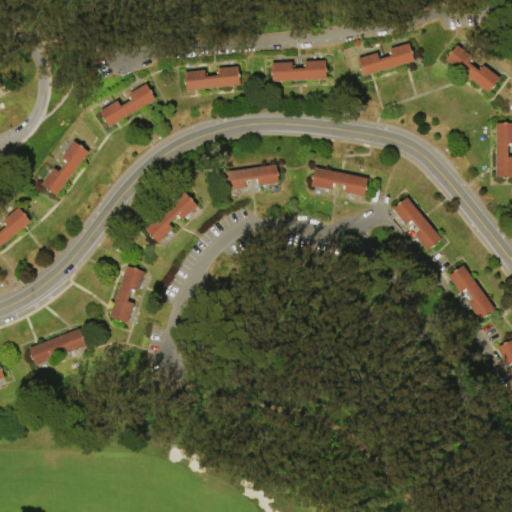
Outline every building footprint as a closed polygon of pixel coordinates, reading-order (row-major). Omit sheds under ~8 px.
[(363,78),(361,71),(360,71),(359,67),(360,67),(358,60),(371,56),(371,54),(374,53),(375,55),(378,54),(379,57),(380,57),(381,60),(390,57),(389,54),(391,54),(390,50),(393,49),(393,48),(396,47),(397,48),(410,45),(412,52),(413,52),(414,55),(413,55),(415,63),(363,78)] [(446,61),(450,55),(452,52),(457,46),(469,55),(471,53),(473,55),(472,57),(474,59),(472,61),(474,62),(472,65),(479,71),(481,68),(482,69),(484,66),(486,68),(488,66),(491,68),(489,70),(501,79),(496,85),(497,86),(495,89),(494,88),(489,94),(446,61)] [(274,83),(273,75),(271,75),(271,71),(273,71),(273,64),(286,64),(286,61),(290,61),(290,64),(293,63),(293,66),(295,66),(295,70),(305,69),(305,66),(306,66),(306,63),(309,63),(309,60),(312,60),(312,63),(327,62),(327,69),(328,69),(328,73),(327,73),(328,80),(274,83)] [(187,93),(186,85),(185,85),(185,82),(186,81),(185,74),(206,71),(206,75),(208,75),(208,78),(218,77),(217,74),(219,73),(218,70),(239,68),(240,75),(241,75),(241,79),(240,79),(241,87),(187,93)] [(157,100),(110,129),(100,113),(119,102),(121,105),(122,104),(124,106),(131,102),(130,99),(131,98),(129,95),(147,84),(151,91),(153,90),(155,94),(153,94),(157,100)] [(497,124),(511,124),(511,147),(509,147),(509,156),(511,156),(511,178),(508,178),(508,180),(504,180),(504,179),(497,179),(497,124)] [(90,153),(58,197),(43,186),(52,174),(49,173),(51,170),(53,172),(54,171),(55,169),(58,171),(59,170),(61,172),(67,164),(64,162),(65,161),(63,159),(65,156),(63,155),(65,152),(67,154),(75,142),(81,147),(82,145),(85,148),(84,149),(90,153)] [(223,173),(277,166),(280,184),(266,186),(267,189),(263,189),(263,186),(259,187),(259,184),(257,184),(257,180),(247,181),(248,186),(246,186),(247,189),(244,189),(244,192),(241,192),(241,189),(226,191),(223,173)] [(316,169),(368,179),(367,187),(368,187),(368,190),(366,190),(365,197),(345,193),(345,190),(344,190),(345,187),(336,185),(335,188),(333,188),(332,191),(329,190),(329,193),(325,192),(325,189),(312,187),(313,180),(312,180),(313,176),(314,176),(316,169)] [(186,193),(199,206),(188,217),(190,219),(188,221),(185,219),(183,221),(181,219),(180,221),(177,218),(171,224),(174,226),(172,228),(174,230),(172,232),(174,234),(172,236),(169,234),(159,244),(146,230),(186,193)] [(408,198),(442,240),(436,245),(437,246),(434,248),(434,247),(428,252),(419,242),(417,243),(415,240),(417,238),(415,236),(417,234),(416,233),(419,230),(413,223),(410,226),(409,225),(407,226),(405,224),(403,225),(401,223),(403,221),(394,210),(399,206),(398,205),(401,202),(402,203),(408,198)] [(32,223),(0,249),(0,234),(7,228),(5,226),(6,225),(4,222),(7,219),(5,217),(8,215),(10,217),(20,208),(25,214),(26,213),(28,216),(27,217),(32,223)] [(128,266),(146,273),(141,287),(143,287),(142,290),(140,289),(139,293),(136,292),(136,294),(132,292),(129,301),(133,302),(132,304),(134,305),(133,308),(136,309),(135,312),(133,311),(128,325),(110,318),(128,266)] [(464,266),(496,311),(481,322),(473,310),(470,312),(468,309),(471,307),(469,304),(471,302),(470,301),(473,299),(468,291),(465,294),(463,292),(461,294),(460,292),(458,294),(456,290),(458,289),(449,277),(464,266)] [(30,349),(81,330),(83,337),(84,337),(85,340),(84,340),(87,347),(74,352),(75,355),(72,356),(72,353),(68,355),(67,352),(65,352),(64,350),(55,353),(56,356),(55,356),(56,359),(53,360),(55,363),(52,365),(50,362),(37,367),(30,349)] [(511,341),(511,365),(510,366),(510,365),(508,366),(507,363),(504,365),(503,361),(505,360),(499,347),(511,341)]
